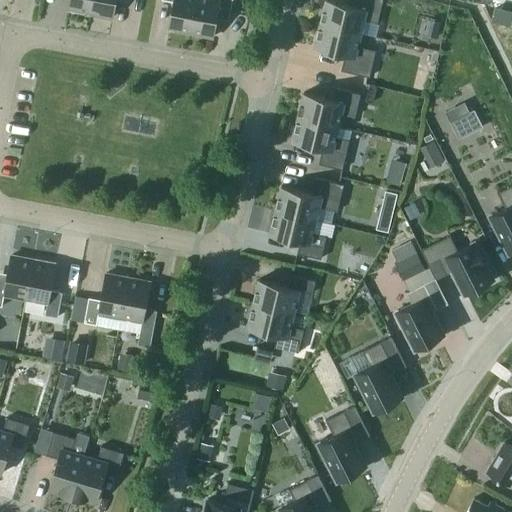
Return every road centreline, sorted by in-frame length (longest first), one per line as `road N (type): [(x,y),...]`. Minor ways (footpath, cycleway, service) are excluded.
road 1 (residential): [(154,511),(220,257)]
road 2 (residential): [(264,86),(9,35)]
road 3 (residential): [(220,257),(0,209)]
road 4 (tertiary): [(392,511),(454,393),(511,324)]
road 5 (residential): [(220,257),(264,86)]
